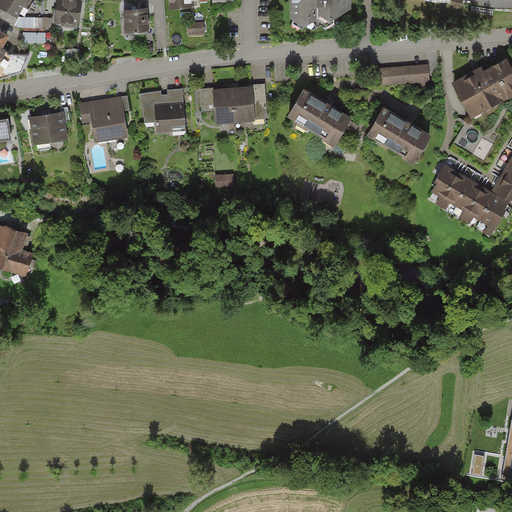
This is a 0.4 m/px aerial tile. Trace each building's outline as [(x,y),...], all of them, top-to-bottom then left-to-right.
[(2,0),(0,4),(0,5),(3,7),(0,12),(0,16),(15,25),(19,17),(17,15),(22,5),(25,7),(28,0),(2,0)] [(77,28),(80,2),(63,0),(59,0),(58,10),(55,9),(53,22),(62,23),(61,26),(77,28)] [(198,7),(197,0),(171,0),(172,8),(198,7)] [(292,0),(293,17),(313,29),(348,8),(348,0),(292,0)] [(148,30),(146,9),(123,11),(125,32),(148,30)] [(42,18),(26,18),(26,27),(42,28),(42,18)] [(204,23),(188,24),(189,33),(204,32),(204,23)] [(0,30),(0,78),(22,72),(29,54),(13,53),(1,46),(7,35),(0,30)] [(45,33),(24,32),(23,42),(45,42),(45,33)] [(480,69),(454,82),(471,112),(450,149),(486,170),(511,127),(511,111),(510,110),(511,107),(511,69),(506,60),(483,72),(480,69)] [(380,84),(431,81),(430,63),(379,66),(380,84)] [(264,86),(198,91),(200,112),(207,111),(208,124),(266,120),(264,86)] [(335,141),(350,116),(304,89),(289,114),(335,141)] [(184,92),(139,96),(142,123),(151,122),(152,133),(187,130),(184,92)] [(126,138),(120,97),(85,102),(91,143),(126,138)] [(429,134),(384,108),(369,133),(415,160),(429,134)] [(59,114),(27,118),(31,144),(62,140),(59,114)] [(0,139),(12,138),(10,117),(0,118),(0,139)] [(511,159),(494,189),(505,195),(505,197),(510,200),(511,196),(511,159)] [(494,195),(486,190),(446,166),(432,189),(495,226),(503,212),(501,211),(506,202),(498,197),(497,199),(493,196),(494,195)] [(217,181),(217,186),(233,185),(232,174),(222,175),(223,180),(217,181)] [(0,223),(0,268),(26,278),(35,254),(20,249),(26,233),(0,223)] [(511,421),(503,478),(511,479),(511,421)] [(485,457),(476,456),(473,474),(481,476),(485,457)]
